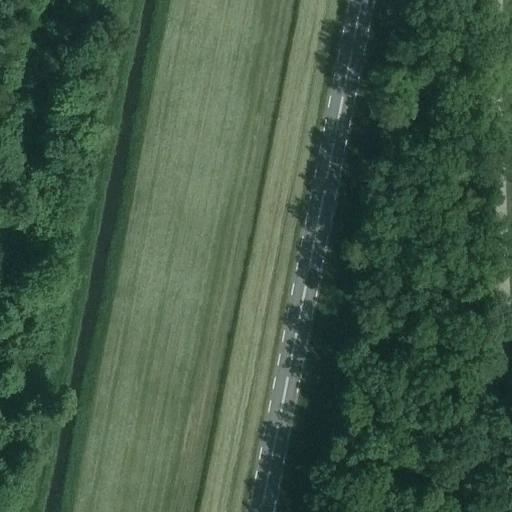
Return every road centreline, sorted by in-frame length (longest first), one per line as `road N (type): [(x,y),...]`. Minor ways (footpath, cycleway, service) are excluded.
road 1 (track): [(28,511),(130,0)]
road 2 (primary): [(260,511),(361,0)]
